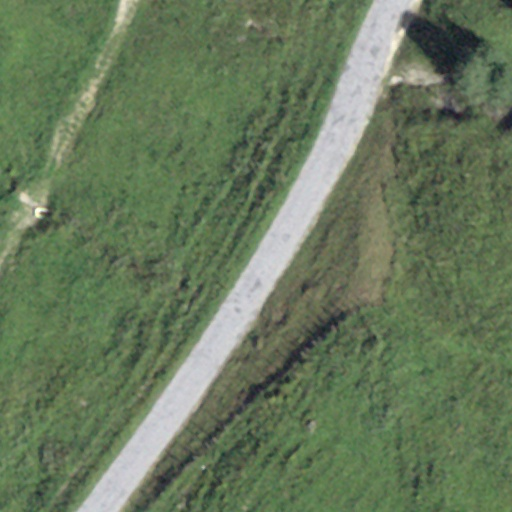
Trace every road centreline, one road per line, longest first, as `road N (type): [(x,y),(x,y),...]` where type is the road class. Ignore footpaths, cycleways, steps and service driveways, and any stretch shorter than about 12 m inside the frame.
road 1 (unclassified): [(96,511),(328,172),(409,0)]
road 2 (track): [(0,264),(50,187),(134,0)]
